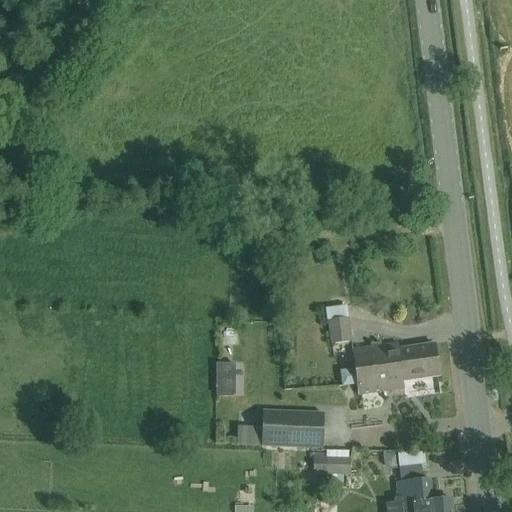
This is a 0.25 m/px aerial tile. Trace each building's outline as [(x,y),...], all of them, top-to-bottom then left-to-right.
[(332,317),(352,314),(350,304),(330,307),(332,317)] [(349,318),(348,318),(330,321),(328,321),(332,345),(353,341),(349,318)] [(435,344),(399,349),(399,344),(353,350),(359,395),(405,388),(404,381),(439,377),(435,344)] [(263,412),(262,447),(322,449),(323,414),(263,412)] [(330,416),(331,442),(354,441),(353,415),(330,416)] [(402,452),(403,466),(428,464),(427,450),(402,452)] [(396,453),(385,454),(386,464),(390,468),(397,467),(396,453)] [(351,458),(327,458),(326,458),(326,455),(314,455),(313,475),(351,475),(351,458)] [(452,511),(451,499),(433,501),(430,479),(401,483),(397,484),(399,500),(387,502),(388,511),(452,511)]
